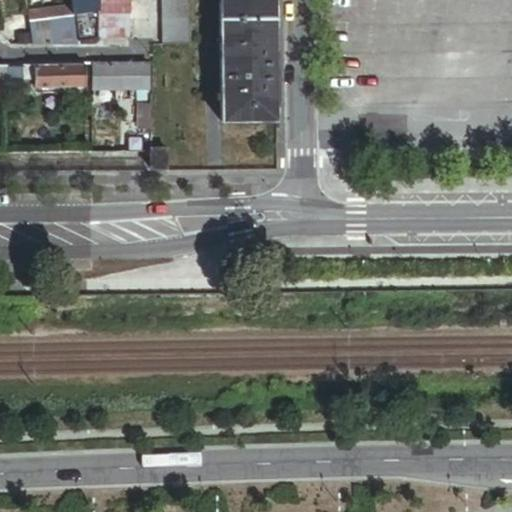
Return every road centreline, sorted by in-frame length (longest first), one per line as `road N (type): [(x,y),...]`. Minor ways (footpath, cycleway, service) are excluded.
road 1 (unknown): [(0,257),(156,253),(338,230),(511,228)]
road 2 (primary): [(511,456),(0,468)]
road 3 (tertiary): [(302,207),(258,201),(0,214)]
road 4 (tertiary): [(511,209),(302,207)]
road 5 (residential): [(302,207),(298,0)]
